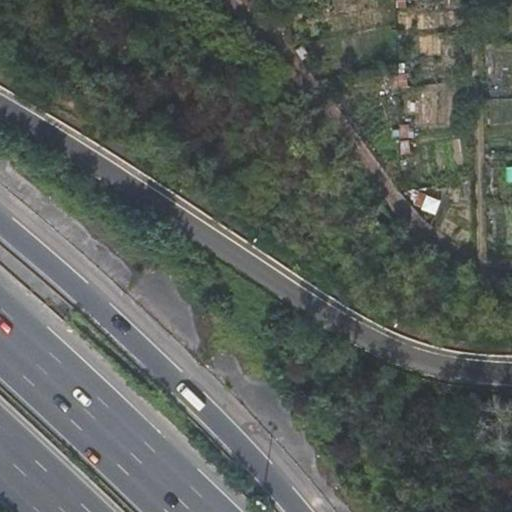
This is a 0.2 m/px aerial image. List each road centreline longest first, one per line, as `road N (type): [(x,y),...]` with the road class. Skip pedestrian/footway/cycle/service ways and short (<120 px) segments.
road 1 (motorway): [(511,375),(452,371),(368,343),(0,110)]
road 2 (track): [(216,0),(446,262),(511,283)]
road 3 (motorway): [(298,511),(241,445),(0,224)]
road 4 (motorway): [(190,511),(0,336)]
